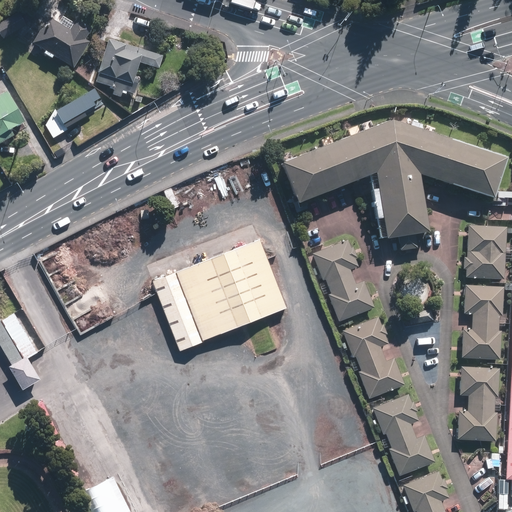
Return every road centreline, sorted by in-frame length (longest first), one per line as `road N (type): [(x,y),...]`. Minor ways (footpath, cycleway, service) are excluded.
road 1 (primary): [(411,71),(141,176),(78,190)]
road 2 (primary): [(78,190),(137,144),(222,100)]
road 3 (secondary): [(217,1),(369,45)]
road 4 (primary): [(222,100),(369,45)]
road 5 (primary): [(369,45),(511,2)]
